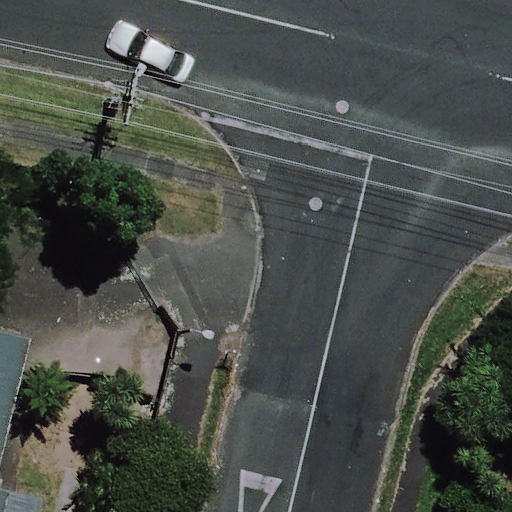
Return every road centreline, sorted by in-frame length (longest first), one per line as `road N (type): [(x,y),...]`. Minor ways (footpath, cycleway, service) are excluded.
road 1 (residential): [(285,511),(393,54)]
road 2 (tertiary): [(188,0),(393,54)]
road 3 (tertiary): [(393,54),(511,82)]
